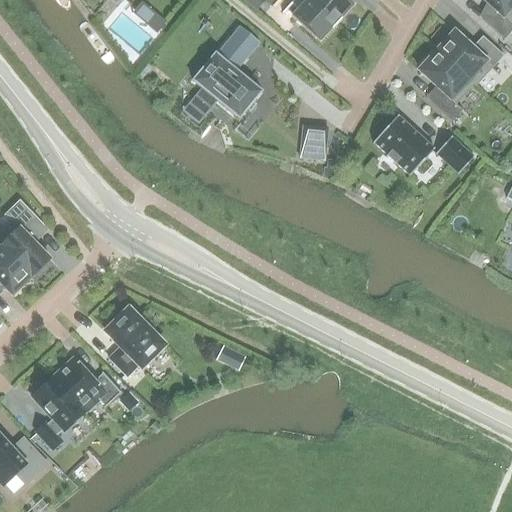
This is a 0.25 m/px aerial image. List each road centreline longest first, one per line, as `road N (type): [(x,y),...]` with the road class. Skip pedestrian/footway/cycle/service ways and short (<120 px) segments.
road 1 (tertiary): [(511,429),(284,314)]
road 2 (tertiary): [(117,237),(284,314)]
road 3 (tertiary): [(284,314),(131,216)]
road 4 (residential): [(0,348),(117,237)]
road 5 (tertiary): [(30,113),(75,196),(117,237)]
road 6 (residential): [(426,0),(348,129)]
road 7 (tertiary): [(131,216),(30,113)]
